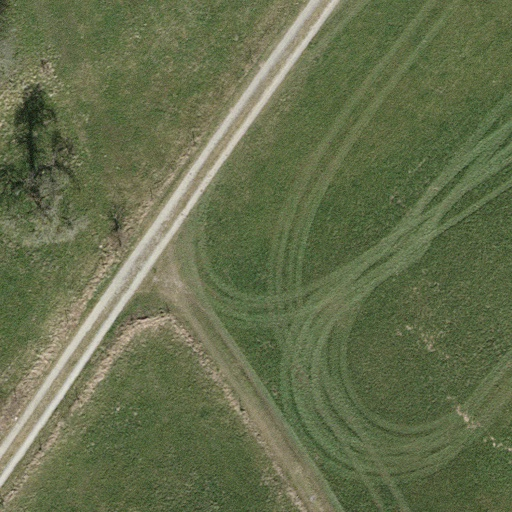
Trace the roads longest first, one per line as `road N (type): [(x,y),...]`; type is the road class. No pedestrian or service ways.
road 1 (track): [(351,0),(0,494)]
road 2 (track): [(14,0),(164,256)]
road 3 (track): [(315,511),(164,256)]
